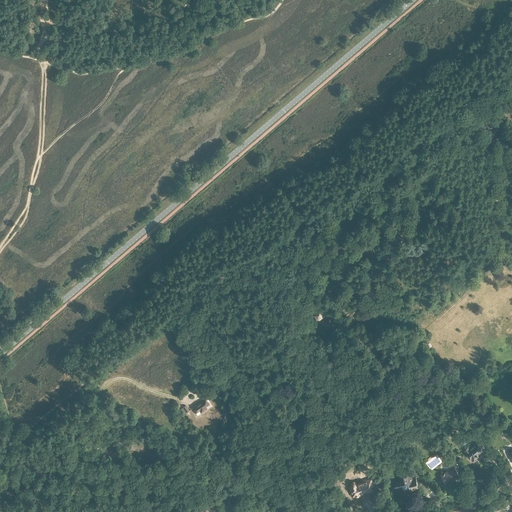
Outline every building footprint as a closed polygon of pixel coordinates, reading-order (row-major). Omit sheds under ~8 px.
[(489,121),(489,120),(485,122),(488,128),(494,125),(491,120),(489,121)] [(322,308),(314,313),(315,315),(313,316),(316,320),(320,320),(327,315),(322,308)] [(209,404),(206,399),(192,408),(196,413),(200,410),(201,412),(207,408),(206,406),(209,404)] [(186,412),(190,410),(186,405),(183,407),(183,408),(181,409),(183,413),(182,414),(184,417),(186,415),(184,413),(185,412),(186,412)] [(472,428),(470,431),(467,433),(472,438),(477,434),(472,428)] [(468,447),(464,450),(466,453),(467,455),(467,456),(468,457),(469,457),(472,461),(475,459),(476,459),(477,458),(477,457),(478,456),(478,455),(484,450),(478,443),(470,449),(468,447)] [(160,448),(151,458),(160,466),(169,456),(160,448)] [(459,460),(454,455),(450,458),(454,464),(459,460)] [(446,481),(447,483),(459,475),(453,465),(452,463),(449,465),(451,469),(441,475),(446,482),(446,481)] [(399,493),(415,489),(418,488),(416,477),(412,478),(411,471),(398,474),(399,479),(394,480),(396,490),(398,490),(399,493)] [(350,488),(353,494),(354,494),(355,495),(355,496),(356,496),(356,497),(357,497),(358,497),(359,496),(360,496),(360,495),(360,494),(360,493),(360,492),(362,491),(363,492),(368,490),(368,491),(373,489),(371,485),(374,485),(372,481),(376,480),(377,483),(384,481),(381,474),(375,477),(375,478),(372,479),(371,478),(356,483),(356,482),(355,482),(355,481),(354,481),(353,481),(353,482),(352,482),(351,483),(351,484),(351,485),(352,487),(350,488)] [(156,511),(161,511),(165,508),(160,501),(156,504),(153,500),(144,506),(146,510),(152,506),(156,511)]
